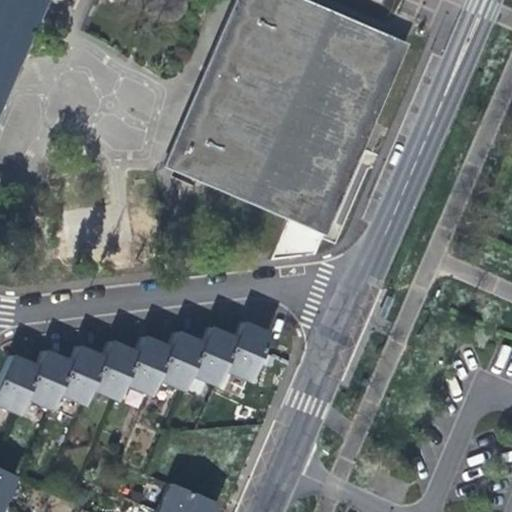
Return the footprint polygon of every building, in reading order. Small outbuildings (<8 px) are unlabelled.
[(0,0),(0,95),(39,14),(46,0),(0,0)] [(334,187),(392,52),(271,0),(228,0),(218,23),(192,84),(154,171),(312,237),(322,214),(334,187)] [(235,324),(229,339),(215,370),(242,381),(262,336),(252,331),(235,324)] [(208,387),(215,370),(229,339),(214,333),(203,329),(195,345),(182,376),(208,387)] [(175,393),(182,376),(195,345),(182,339),(170,333),(162,350),(149,381),(175,393)] [(142,398),(149,381),(162,350),(146,344),(135,339),(128,355),(115,387),(142,398)] [(108,403),(115,387),(128,355),(113,349),(101,344),(94,360),(81,391),(108,403)] [(75,406),(81,391),(94,360),(79,354),(69,349),(62,364),(48,396),(75,406)] [(42,411),(48,396),(62,364),(47,358),(35,353),(28,370),(16,400),(42,411)] [(0,412),(9,416),(16,400),(28,370),(15,364),(2,359),(0,363),(0,412)] [(161,484),(150,511),(152,511),(206,511),(209,505),(161,484)]
